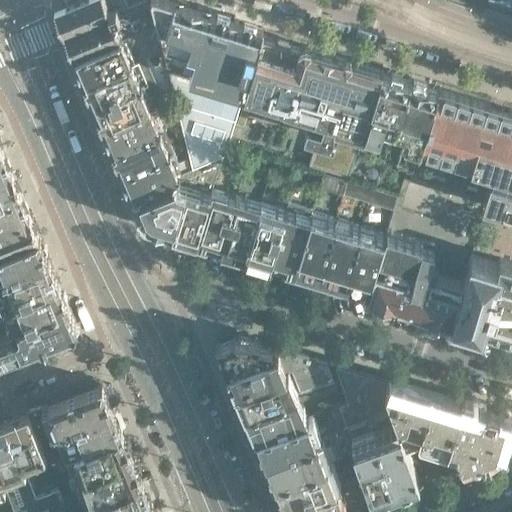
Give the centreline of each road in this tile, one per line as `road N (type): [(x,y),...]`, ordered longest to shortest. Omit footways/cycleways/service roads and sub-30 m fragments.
road 1 (residential): [(511,376),(219,287),(148,298)]
road 2 (tertiary): [(148,298),(23,0)]
road 3 (tertiary): [(0,46),(122,333)]
road 4 (residential): [(277,0),(511,73)]
road 5 (tertiary): [(242,511),(148,298)]
road 6 (tertiary): [(122,333),(201,511)]
road 7 (residential): [(122,333),(0,388)]
